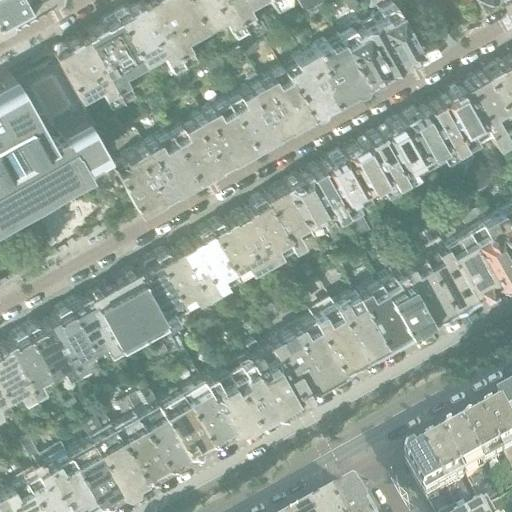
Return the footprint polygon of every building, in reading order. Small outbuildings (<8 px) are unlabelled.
[(0,0),(0,20),(24,7),(20,0),(0,0)] [(181,64),(145,0),(135,0),(111,14),(137,60),(156,49),(174,81),(186,74),(180,64),(181,64)] [(180,35),(198,25),(184,0),(145,0),(181,64),(192,58),(191,55),(180,35)] [(249,39),(226,0),(184,0),(198,25),(218,14),(231,36),(233,35),(239,45),(249,39)] [(241,0),(242,0),(226,0),(249,39),(264,30),(259,20),(251,23),(250,20),(252,19),(241,0)] [(295,0),(301,10),(318,0),(295,0)] [(356,5),(352,0),(341,0),(342,0),(347,10),(356,5)] [(416,48),(399,16),(404,13),(399,0),(389,0),(391,2),(386,6),(372,13),(398,58),(416,48)] [(440,9),(442,0),(434,0),(433,7),(440,9)] [(495,5),(492,0),(478,0),(475,2),(481,13),(495,5)] [(447,31),(437,9),(431,7),(425,25),(432,40),(447,31)] [(398,58),(372,13),(336,33),(361,79),(382,67),(382,68),(394,61),(394,60),(398,58)] [(137,60),(111,14),(80,31),(124,109),(134,103),(129,93),(117,71),(137,60)] [(300,25),(296,17),(291,20),(290,18),(286,21),(289,27),(294,25),(295,28),(300,25)] [(425,25),(412,28),(421,46),(432,40),(425,25)] [(124,109),(80,31),(48,49),(73,93),(93,83),(106,106),(114,102),(119,112),(124,109)] [(361,79),(336,33),(315,45),(324,61),(320,63),(322,67),(318,69),(324,80),(321,81),(323,86),(321,87),(328,98),(360,80),(360,79),(361,79)] [(257,49),(252,40),(241,47),(246,55),(257,49)] [(324,80),(318,69),(322,67),(320,63),(324,61),(315,45),(280,64),(306,110),(328,98),(321,87),(323,86),(321,81),(324,80)] [(511,50),(501,57),(511,76),(511,50)] [(511,76),(501,57),(478,69),(503,113),(511,108),(511,76)] [(260,107),(271,101),(257,77),(256,78),(247,62),(235,69),(241,80),(242,79),(245,84),(235,89),(233,85),(232,85),(231,85),(219,92),(221,97),(247,143),(270,130),(272,129),(260,107)] [(306,110),(280,64),(257,77),(271,101),(260,107),(272,129),(282,124),(282,123),(304,111),(306,110)] [(503,113),(478,69),(456,81),(483,128),(491,143),(503,136),(493,119),(503,113)] [(197,79),(193,72),(181,78),(185,85),(197,79)] [(54,180),(70,171),(102,153),(92,136),(79,112),(53,127),(55,131),(37,141),(0,76),(0,75),(0,210),(5,208),(6,208),(55,181),(54,180)] [(483,128),(456,81),(433,95),(422,101),(435,125),(447,119),(458,140),(459,142),(470,136),(470,135),(483,128)] [(174,94),(170,85),(158,91),(162,100),(174,94)] [(247,143),(221,97),(198,110),(212,135),(201,141),(212,162),(212,163),(225,156),(224,155),(247,143)] [(458,140),(447,119),(435,125),(422,101),(421,101),(397,114),(424,161),(449,147),(448,145),(458,140)] [(143,118),(136,104),(124,111),(131,124),(143,118)] [(212,162),(201,141),(212,135),(198,110),(164,129),(190,175),(212,162)] [(424,161),(397,114),(374,128),(362,135),(376,159),(386,152),(398,173),(399,176),(424,161)] [(111,128),(106,120),(94,126),(99,135),(111,128)] [(190,175),(164,129),(140,142),(155,167),(145,172),(156,194),(167,188),(167,187),(190,175)] [(398,173),(386,152),(376,159),(362,135),(362,134),(338,148),(364,195),(389,181),(388,179),(398,173)] [(156,194),(145,172),(155,167),(140,142),(107,161),(132,207),(133,207),(155,194),(155,195),(156,194)] [(364,195),(338,148),(314,161),(315,161),(303,168),(317,192),(327,186),(338,206),(340,209),(364,195)] [(496,164),(491,157),(480,164),(484,171),(496,164)] [(338,206),(327,186),(317,192),(303,168),(303,167),(278,182),(303,226),(305,229),(330,215),(328,212),(338,206)] [(303,226),(278,182),(256,194),(284,243),(285,246),(297,239),(293,232),(303,226)] [(284,243),(256,194),(247,199),(246,203),(226,215),(241,239),(251,234),(263,255),(284,243)] [(511,207),(507,199),(485,212),(511,259),(511,207)] [(511,269),(511,259),(485,212),(462,225),(492,280),(492,281),(511,269)] [(263,255),(251,234),(241,239),(226,215),(219,219),(215,218),(215,217),(204,223),(232,273),(263,255)] [(467,290),(438,238),(427,220),(421,223),(428,237),(413,246),(417,252),(445,303),(446,303),(451,304),(458,300),(460,295),(460,294),(467,290)] [(232,273),(204,223),(193,229),(193,230),(192,234),(174,244),(188,268),(197,263),(209,287),(232,273)] [(492,280),(462,225),(438,238),(467,290),(469,294),(485,285),(484,284),(492,280)] [(423,315),(394,265),(376,232),(366,238),(383,269),(372,275),(402,327),(423,315)] [(209,287),(197,263),(188,268),(174,244),(165,249),(161,248),(161,247),(150,253),(179,305),(209,287)] [(445,303),(417,252),(394,265),(423,315),(445,303)] [(179,305),(150,253),(139,259),(140,260),(138,264),(131,268),(157,318),(160,322),(171,316),(168,311),(179,305)] [(157,318),(131,268),(129,265),(83,290),(85,294),(112,342),(113,344),(157,318)] [(287,284),(281,273),(275,277),(281,287),(287,284)] [(402,327),(372,275),(350,288),(379,340),(387,336),(393,337),(400,333),(402,328),(402,327)] [(281,288),(275,278),(271,281),(277,291),(281,288)] [(309,299),(298,280),(290,285),(301,304),(309,299)] [(379,340),(350,288),(328,300),(358,352),(358,351),(364,348),(365,348),(370,350),(378,345),(379,340)] [(112,342),(85,294),(78,298),(73,297),(73,296),(62,302),(85,346),(95,341),(97,340),(102,348),(112,342)] [(360,355),(358,352),(328,300),(306,313),(335,366),(336,365),(336,364),(337,365),(338,363),(343,360),(345,364),(360,355)] [(85,346),(62,302),(51,308),(52,309),(50,313),(43,318),(72,370),(82,364),(75,352),(85,346)] [(229,304),(221,309),(228,319),(235,315),(234,314),(229,304)] [(221,309),(208,316),(214,326),(228,319),(221,309)] [(335,366),(306,313),(262,337),(264,340),(294,392),(302,387),(302,386),(336,367),(335,366)] [(261,326),(255,316),(252,318),(257,328),(261,326)] [(72,370),(43,318),(35,322),(30,321),(30,320),(19,326),(47,376),(58,369),(62,376),(72,370)] [(47,376),(19,326),(9,332),(9,333),(7,338),(0,341),(0,342),(29,394),(39,388),(36,382),(47,376)] [(272,404),(243,352),(234,337),(225,342),(232,354),(218,362),(219,363),(249,416),(250,417),(272,404)] [(294,392),(264,340),(255,346),(251,339),(243,344),(246,350),(243,352),(272,404),(294,392)] [(29,394),(0,342),(0,393),(4,400),(15,393),(19,399),(29,394)] [(166,353),(160,342),(144,351),(150,362),(166,353)] [(249,416),(219,363),(207,370),(206,368),(196,374),(226,425),(233,421),(235,425),(249,416)] [(117,381),(113,374),(104,379),(108,386),(117,381)] [(226,425),(196,374),(175,386),(204,437),(209,439),(209,440),(216,435),(218,430),(226,425)] [(182,450),(153,398),(152,398),(144,384),(136,389),(144,403),(131,411),(159,462),(160,462),(165,464),(172,460),(174,454),(182,450)] [(204,437),(175,386),(174,384),(164,390),(164,391),(153,398),(182,450),(187,452),(195,447),(195,442),(204,437)] [(94,395),(89,387),(80,392),(85,400),(94,395)] [(511,394),(498,402),(500,405),(511,427),(511,394)] [(159,462),(131,411),(123,395),(113,401),(120,413),(106,421),(126,457),(136,475),(137,475),(143,477),(150,473),(151,467),(159,462)] [(511,427),(500,405),(494,409),(489,407),(482,411),(481,416),(504,456),(511,451),(511,427)] [(126,457),(106,421),(99,409),(91,413),(91,414),(78,421),(86,435),(98,457),(97,458),(114,487),(114,488),(115,487),(120,489),(128,485),(129,480),(130,479),(129,479),(136,475),(126,457)] [(504,456),(481,416),(475,419),(469,418),(463,422),(462,426),(484,467),(504,456)] [(484,467),(462,426),(454,431),(452,428),(441,434),(442,437),(454,457),(465,478),(484,467)] [(68,511),(41,461),(25,433),(16,438),(30,461),(28,462),(31,466),(18,474),(38,511),(68,511)] [(114,487),(97,458),(98,457),(86,435),(63,449),(91,500),(92,500),(98,502),(105,498),(106,492),(107,492),(107,491),(114,487)] [(465,478),(454,457),(442,437),(434,442),(431,440),(423,444),(423,448),(428,457),(445,489),(465,478)] [(445,489),(428,457),(423,448),(416,452),(414,449),(407,453),(404,463),(425,500),(442,490),(445,489)] [(91,500),(63,449),(47,457),(41,461),(68,511),(74,511),(78,510),(79,511),(80,511),(92,505),(91,500)] [(38,511),(18,474),(6,480),(6,481),(0,483),(0,497),(8,511),(38,511)] [(367,511),(354,487),(346,492),(341,490),(331,496),(331,500),(337,511),(367,511)] [(8,511),(0,497),(0,511),(8,511)] [(337,511),(331,500),(323,505),(321,501),(306,509),(308,511),(337,511)]
